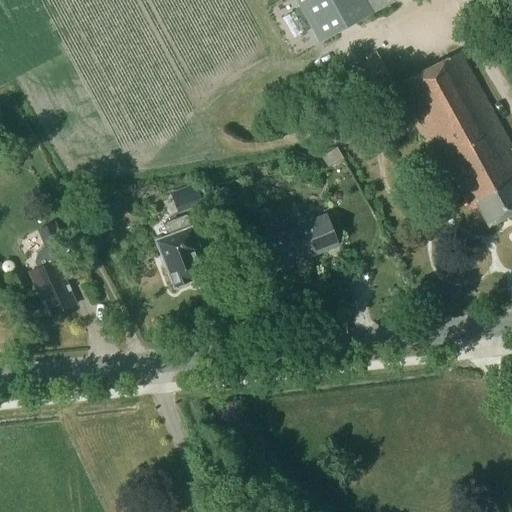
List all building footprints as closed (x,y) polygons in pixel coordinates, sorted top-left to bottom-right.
[(366,0),(297,0),(321,43),(374,13),(366,0)] [(366,0),(374,13),(399,0),(366,0)] [(363,100),(394,82),(377,51),(366,58),(368,61),(348,74),(363,100)] [(511,214),(511,158),(508,152),(511,150),(511,149),(459,53),(394,89),(437,168),(439,167),(449,184),(454,182),(468,209),(475,205),(487,228),(511,214)] [(343,159),(337,148),(332,151),(338,162),(343,159)] [(432,193),(444,186),(440,178),(428,185),(432,193)] [(155,243),(173,288),(201,277),(192,256),(198,253),(184,217),(165,224),(170,237),(155,243)] [(336,245),(325,217),(311,223),(309,218),(294,224),(296,228),(263,241),(275,270),(336,245)] [(39,231),(50,255),(67,248),(56,223),(39,231)] [(75,306),(55,263),(28,276),(48,319),(75,306)]
